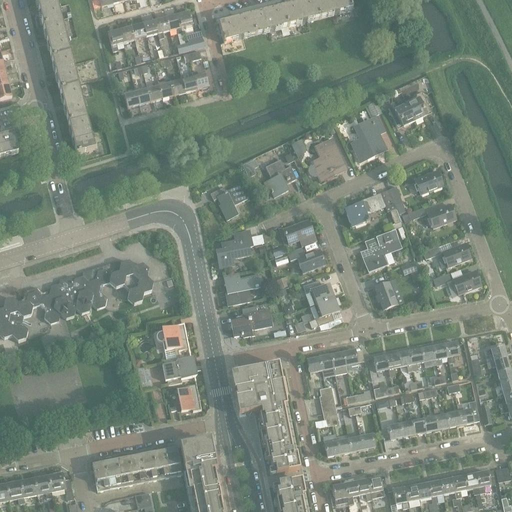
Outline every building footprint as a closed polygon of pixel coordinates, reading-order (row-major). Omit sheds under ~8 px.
[(35,0),(43,27),(62,23),(55,0),(35,0)] [(113,6),(111,0),(98,0),(101,9),(113,6)] [(349,0),(319,0),(315,1),(320,20),(352,12),(349,0)] [(315,1),(283,10),(288,29),(320,20),(315,1)] [(283,10),(251,18),(256,37),(288,29),(283,10)] [(189,14),(177,17),(181,30),(192,27),(189,14)] [(177,17),(166,20),(169,33),(176,31),(177,36),(182,35),(181,30),(177,17)] [(256,37),(251,18),(219,26),(224,45),(256,37)] [(166,20),(154,23),(157,36),(159,41),(164,40),(162,35),(169,33),(166,20)] [(62,23),(43,27),(51,59),(70,55),(62,23)] [(154,23),(143,26),(146,39),(157,36),(154,23)] [(143,26),(131,29),(134,42),(146,39),(143,26)] [(131,29),(120,32),(123,45),(134,42),(131,29)] [(120,32),(108,35),(113,54),(118,53),(116,47),(123,45),(120,32)] [(197,43),(185,46),(187,53),(198,50),(197,43)] [(199,53),(187,56),(189,63),(201,60),(199,53)] [(70,55),(51,59),(59,92),(78,87),(70,55)] [(196,73),(192,75),(197,92),(208,89),(205,76),(198,78),(196,73)] [(6,75),(0,76),(0,89),(9,87),(6,75)] [(188,81),(182,82),(185,95),(197,92),(192,75),(187,76),(188,81)] [(166,87),(159,88),(162,101),(174,98),(170,85),(169,81),(165,82),(166,87)] [(182,82),(170,85),(174,98),(185,95),(182,82)] [(9,87),(0,89),(0,102),(12,99),(9,87)] [(78,87),(59,92),(68,124),(86,119),(78,87)] [(159,88),(147,91),(150,104),(162,101),(159,88)] [(147,91),(136,94),(139,107),(150,104),(147,91)] [(139,107),(136,94),(124,98),(127,110),(139,107)] [(418,101),(407,106),(415,123),(426,117),(424,112),(430,110),(422,94),(416,97),(418,101)] [(382,114),(376,103),(368,107),(373,119),(382,114)] [(415,123),(407,106),(395,111),(394,107),(388,110),(395,126),(401,124),(403,129),(415,123)] [(86,119),(68,124),(76,156),(95,151),(86,119)] [(377,119),(373,120),(354,130),(355,130),(362,143),(352,147),(352,146),(351,146),(360,164),(386,152),(379,136),(384,134),(377,119)] [(13,136),(0,139),(0,154),(1,160),(18,155),(13,136)] [(311,165),(312,167),(311,168),(310,169),(309,171),(309,173),(310,175),(311,176),(312,177),(314,178),(316,178),(318,178),(320,184),(347,171),(332,141),(315,150),(316,150),(322,162),(313,166),(312,165),(311,165)] [(301,143),(292,147),(298,158),(301,156),(303,155),(304,154),(305,152),(305,150),(304,148),(301,143)] [(291,156),(286,158),(289,165),(294,163),(291,156)] [(271,182),(264,185),(268,193),(270,192),(274,199),(288,193),(285,187),(296,181),(290,169),(285,171),(280,162),(265,169),(271,182)] [(437,174),(415,182),(420,197),(443,189),(437,174)] [(224,189),(210,196),(213,202),(218,200),(221,207),(220,208),(227,222),(237,217),(233,208),(247,201),(240,186),(226,193),(224,189)] [(396,189),(389,192),(395,207),(402,204),(396,189)] [(345,212),(352,230),(365,225),(366,226),(370,224),(368,220),(366,216),(385,209),(387,214),(390,213),(396,211),(389,193),(380,196),(360,203),(361,205),(345,212)] [(450,207),(427,216),(433,231),(456,222),(450,207)] [(423,210),(402,218),(405,225),(426,217),(423,210)] [(396,211),(390,213),(395,226),(401,224),(396,211)] [(308,222),(283,232),(288,246),(299,242),(302,249),(316,243),(308,222)] [(217,253),(216,253),(220,270),(233,267),(232,261),(250,257),(248,249),(252,248),(249,233),(234,236),(235,243),(228,244),(229,248),(222,249),(223,253),(217,254),(217,253)] [(367,252),(361,254),(369,275),(387,268),(387,267),(394,265),(390,254),(401,250),(395,233),(377,240),(379,246),(372,249),(373,250),(367,252)] [(465,246),(442,255),(448,270),(470,261),(465,246)] [(438,249),(423,255),(426,262),(441,256),(438,249)] [(280,250),(272,252),(275,259),(282,257),(280,250)] [(301,250),(287,256),(290,264),(297,261),(302,276),(325,267),(319,252),(304,258),(301,250)] [(420,256),(415,258),(417,264),(423,262),(420,256)] [(0,337),(4,342),(12,339),(18,345),(26,342),(28,334),(22,328),(23,321),(31,318),(33,310),(40,308),(46,313),(44,321),(50,327),(59,324),(60,317),(66,322),(74,319),(76,312),(81,317),(89,314),(91,307),(97,312),(105,309),(107,301),(101,295),(102,288),(110,285),(116,291),(123,288),(129,294),(127,301),(134,307),(142,305),(144,297),(151,294),(153,286),(147,280),(149,272),(142,267),(135,269),(129,264),(121,266),(118,263),(110,266),(109,270),(106,267),(94,271),(93,275),(90,272),(83,274),(82,279),(75,281),(72,278),(60,282),(59,286),(51,289),(50,293),(43,295),(37,290),(25,293),(23,301),(16,304),(13,301),(5,304),(3,312),(0,312),(0,337)] [(415,264),(401,269),(404,277),(418,272),(415,264)] [(451,283),(447,285),(452,299),(458,297),(481,289),(475,274),(453,282),(453,283),(451,283)] [(238,276),(224,279),(227,296),(225,297),(228,308),(252,303),(249,292),(263,290),(260,277),(239,281),(238,276)] [(448,276),(433,282),(436,289),(447,285),(451,283),(448,276)] [(286,279),(276,283),(279,291),(289,287),(286,279)] [(433,282),(427,285),(430,294),(437,291),(436,289),(433,282)] [(318,283),(303,288),(306,296),(305,296),(310,309),(316,307),(333,300),(329,287),(321,290),(318,283)] [(389,284),(374,290),(383,312),(403,305),(399,295),(394,298),(389,284)] [(315,322),(310,324),(312,330),(318,328),(318,329),(334,323),(331,316),(338,313),(333,300),(316,307),(320,319),(315,321),(315,322)] [(243,321),(231,324),(234,339),(242,337),(243,340),(252,338),(251,332),(271,328),(268,312),(257,314),(256,308),(242,311),(243,317),(242,317),(243,321)] [(302,323),(294,327),(297,335),(305,332),(303,327),(302,323)] [(156,337),(156,339),(157,340),(158,342),(159,343),(161,344),(163,344),(164,353),(166,362),(176,360),(190,357),(184,326),(183,326),(176,328),(177,330),(160,333),(159,334),(157,335),(156,337)] [(444,347),(447,360),(448,366),(454,365),(453,359),(459,357),(456,344),(444,347)] [(444,347),(433,349),(435,362),(436,368),(442,367),(441,361),(447,360),(444,347)] [(491,351),(494,363),(508,359),(507,355),(506,355),(504,348),(491,351)] [(433,349),(421,351),(423,364),(435,362),(433,349)] [(421,351),(409,354),(413,373),(418,372),(416,366),(423,364),(421,351)] [(355,352),(342,355),(347,375),(352,374),(351,369),(357,367),(357,366),(355,352)] [(400,369),(407,368),(408,374),(413,373),(409,354),(397,356),(400,369)] [(342,355),(331,357),(335,377),(347,375),(342,355)] [(395,378),(394,370),(400,369),(397,356),(386,358),(388,371),(390,379),(395,378)] [(166,362),(163,363),(168,388),(182,385),(181,382),(194,380),(195,383),(190,357),(176,360),(166,362)] [(331,357),(319,360),(322,373),(323,380),(335,377),(331,357)] [(388,371),(386,358),(373,361),(376,374),(388,371)] [(508,359),(494,363),(487,365),(488,370),(496,368),(497,375),(510,371),(508,364),(509,364),(508,359)] [(322,373),(319,360),(307,362),(310,375),(322,373)] [(254,415),(267,479),(300,472),(285,402),(287,401),(283,384),(282,384),(278,366),(261,370),(261,371),(245,374),(248,395),(252,415),(254,415)] [(479,367),(472,369),(475,381),(482,379),(479,367)] [(511,377),(510,371),(497,375),(501,386),(511,382),(511,377)] [(511,382),(501,386),(504,398),(511,395),(511,382)] [(180,393),(177,394),(178,394),(182,413),(181,413),(181,414),(193,411),(193,413),(192,413),(193,414),(201,412),(196,385),(195,386),(179,390),(180,393)] [(388,398),(387,394),(380,395),(379,390),(373,392),(375,401),(388,398)] [(364,396),(357,397),(359,404),(371,401),(369,393),(363,394),(364,396)] [(499,407),(500,411),(511,407),(511,395),(504,398),(506,405),(499,407)] [(332,396),(327,397),(320,399),(321,405),(334,402),(332,396)] [(334,402),(321,405),(322,411),(335,408),(334,402)] [(457,407),(458,414),(461,427),(473,425),(479,424),(475,404),(468,405),(470,412),(463,413),(462,406),(457,407)] [(511,407),(500,411),(501,416),(509,414),(511,421),(511,420),(511,407)] [(335,408),(322,411),(323,416),(336,414),(335,408)] [(433,412),(435,419),(437,432),(449,430),(447,417),(440,418),(439,411),(433,412)] [(336,414),(323,416),(324,422),(332,421),(337,419),(336,414)] [(458,414),(447,417),(449,430),(461,427),(458,414)] [(489,414),(482,416),(484,428),(491,426),(489,414)] [(410,417),(411,424),(414,437),(426,435),(423,421),(416,423),(415,416),(410,417)] [(435,419),(423,421),(426,435),(437,432),(435,419)] [(332,421),(324,422),(326,422),(327,429),(333,428),(332,421)] [(411,424),(399,426),(402,439),(414,437),(411,424)] [(402,439),(399,426),(387,429),(390,442),(402,439)] [(336,444),(335,437),(323,439),(327,459),(339,457),(336,444)] [(372,437),(360,439),(363,452),(375,450),(372,437)] [(360,439),(348,441),(351,455),(363,452),(360,439)] [(348,441),(336,444),(339,457),(351,455),(348,441)] [(211,442),(210,442),(179,448),(180,452),(177,452),(182,477),(183,477),(189,511),(221,511),(221,507),(223,507),(213,457),(214,457),(211,442)] [(175,449),(164,452),(169,480),(181,478),(175,449)] [(164,452),(152,454),(157,482),(169,480),(164,452)] [(152,454),(140,456),(145,485),(157,482),(152,454)] [(140,456),(128,459),(133,487),(145,485),(140,456)] [(128,459),(116,461),(121,489),(133,487),(128,459)] [(116,461),(104,463),(109,492),(121,489),(116,461)] [(91,466),(95,486),(97,494),(109,492),(104,463),(91,466)] [(508,470),(502,471),(505,483),(511,482),(508,470)] [(505,483),(502,471),(496,472),(498,485),(505,483)] [(62,474),(48,477),(51,495),(65,492),(67,503),(73,502),(70,482),(64,483),(62,474)] [(488,474),(476,476),(480,498),(484,497),(484,496),(485,495),(484,489),(491,488),(488,474)] [(476,476),(464,479),(467,493),(472,491),(474,498),(476,497),(479,511),(483,511),(480,498),(476,476)] [(48,477),(34,480),(37,498),(46,496),(47,501),(52,500),(51,495),(48,477)] [(368,482),(370,495),(372,501),(384,499),(380,479),(368,482)] [(464,479),(452,481),(455,495),(456,501),(457,508),(458,511),(462,511),(460,501),(461,500),(460,494),(467,493),(464,479)] [(34,480),(20,483),(23,500),(37,498),(34,480)] [(452,481),(440,483),(443,497),(455,495),(452,481)] [(307,511),(301,482),(269,489),(273,511),(307,511)] [(368,482),(356,484),(359,498),(365,496),(367,503),(372,502),(370,495),(368,482)] [(20,483),(6,485),(9,503),(18,501),(19,507),(24,506),(23,500),(20,483)] [(431,500),(432,506),(433,511),(437,511),(436,505),(438,505),(437,499),(443,497),(440,483),(428,486),(431,500)] [(344,487),(348,505),(348,507),(353,506),(352,499),(359,498),(356,484),(344,487)] [(6,485),(0,486),(0,504),(9,503),(6,485)] [(428,486),(417,488),(419,502),(431,500),(428,486)] [(332,489),(336,507),(348,505),(344,487),(332,489)] [(417,488),(405,490),(407,504),(419,502),(417,488)] [(407,504),(405,490),(393,493),(395,507),(402,505),(403,511),(409,510),(407,504)]
